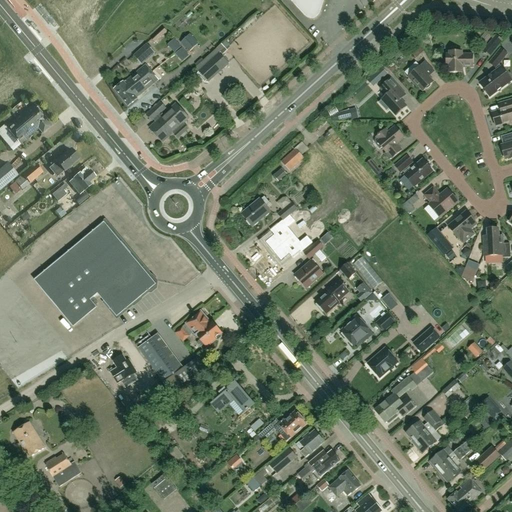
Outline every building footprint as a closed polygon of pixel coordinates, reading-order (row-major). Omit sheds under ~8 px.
[(323,0),(291,0),(307,16),(310,18),(313,19),(317,17),(319,14),(323,0)] [(155,43),(167,32),(164,29),(151,39),(155,43)] [(180,43),(189,52),(199,43),(190,34),(180,43)] [(490,58),(503,41),(496,35),(482,52),(490,58)] [(424,52),(417,44),(416,45),(414,42),(409,47),(411,50),(410,51),(416,58),(424,52)] [(155,54),(147,44),(133,56),(142,66),(155,54)] [(495,68),(497,71),(479,84),(490,97),(511,81),(501,67),(501,68),(499,65),(508,54),(501,48),(489,63),(495,68)] [(462,52),(449,52),(449,55),(446,55),(446,66),(449,66),(449,73),(462,73),(462,68),(473,68),(473,55),(462,55),(462,52)] [(208,83),(229,64),(218,53),(198,71),(200,73),(198,74),(198,75),(205,83),(206,84),(208,82),(208,83)] [(136,86),(152,73),(145,65),(124,83),(123,82),(114,90),(121,97),(135,86),(136,86)] [(429,76),(420,66),(408,78),(416,87),(418,86),(423,92),(433,82),(428,77),(429,76)] [(374,74),(380,80),(387,74),(381,67),(374,74)] [(135,86),(121,97),(128,107),(138,99),(137,98),(158,81),(152,73),(136,86),(135,86)] [(391,79),(380,89),(387,96),(382,100),(396,116),(406,107),(400,100),(405,95),(391,79)] [(500,111),(492,113),(496,127),(511,122),(511,99),(504,102),(506,109),(500,111)] [(160,102),(152,110),(173,133),(173,134),(178,139),(189,130),(184,124),(189,119),(175,104),(164,115),(162,113),(167,109),(160,102)] [(20,116),(34,133),(39,129),(42,134),(52,126),(33,105),(20,116)] [(173,133),(152,110),(146,116),(151,122),(153,120),(155,122),(149,128),(162,143),(173,134),(173,133)] [(339,113),(336,114),(329,120),(340,120),(341,121),(349,118),(347,110),(338,112),(339,113)] [(34,133),(20,116),(6,128),(21,145),(34,133)] [(395,127),(389,133),(386,130),(378,136),(376,138),(375,140),(375,142),(375,143),(377,146),(380,150),(382,148),(386,153),(384,155),(389,161),(392,158),(401,151),(397,146),(398,143),(404,138),(395,127)] [(511,133),(500,137),(503,146),(501,146),(505,160),(508,159),(508,160),(511,158),(511,133)] [(53,146),(47,152),(51,157),(58,152),(53,146)] [(57,178),(65,171),(79,159),(71,149),(57,162),(49,168),(57,178)] [(281,163),(290,172),(304,159),(295,150),(281,163)] [(414,168),(411,164),(412,163),(407,157),(395,166),(401,173),(402,171),(405,175),(404,176),(414,187),(432,172),(423,160),(414,168)] [(7,163),(0,169),(0,191),(18,176),(7,163)] [(22,190),(44,173),(36,164),(15,181),(22,190)] [(381,173),(383,171),(381,168),(379,169),(376,165),(370,170),(376,177),(377,177),(381,173)] [(73,179),(69,183),(80,195),(84,192),(91,186),(89,183),(95,178),(90,171),(89,171),(86,168),(81,173),(73,179)] [(281,172),(273,178),(277,183),(285,176),(281,172)] [(385,177),(381,173),(377,177),(380,181),(385,177)] [(431,203),(429,206),(439,218),(458,202),(448,190),(440,196),(433,188),(425,196),(431,203)] [(85,194),(75,201),(78,205),(88,197),(85,194)] [(264,197),(260,200),(242,214),(252,226),(270,212),(268,210),(272,206),(264,197)] [(414,209),(408,201),(402,206),(409,214),(414,209)] [(294,213),(298,210),(291,203),(277,214),(283,221),(284,222),(290,217),(294,213)] [(61,218),(66,213),(61,207),(56,211),(61,218)] [(298,210),(294,213),(298,218),(303,214),(299,209),(298,210)] [(463,244),(474,235),(470,230),(477,224),(466,212),(448,227),(458,240),(459,239),(463,244)] [(274,237),(265,244),(273,254),(294,236),(288,229),(295,223),(290,217),(284,222),(283,221),(270,232),(274,237)] [(105,294),(143,269),(104,222),(34,281),(73,328),(97,308),(96,306),(98,304),(93,298),(98,295),(117,318),(120,315),(105,294)] [(446,240),(436,228),(427,236),(437,248),(446,240)] [(488,237),(484,237),(485,257),(503,256),(503,258),(511,258),(510,244),(503,244),(503,236),(499,237),(498,229),(487,230),(488,237)] [(319,233),(314,237),(318,242),(319,241),(323,237),(319,233)] [(294,236),(273,254),(281,263),(290,256),(293,260),(313,244),(307,237),(300,243),(294,236)] [(318,242),(304,254),(309,260),(315,255),(321,262),(326,258),(320,251),(324,247),(319,241),(318,242)] [(323,275),(311,261),(295,276),(306,289),(323,275)] [(475,278),(480,266),(469,261),(464,273),(475,278)] [(356,273),(348,263),(340,270),(348,280),(356,273)] [(455,270),(461,278),(465,269),(461,267),(458,268),(455,270)] [(156,285),(143,269),(105,294),(120,315),(156,285)] [(326,290),(328,292),(316,303),(326,314),(339,303),(338,302),(350,293),(338,279),(326,290)] [(486,290),(486,281),(477,282),(478,290),(486,290)] [(365,299),(372,294),(363,283),(356,289),(365,299)] [(398,306),(389,294),(382,300),(391,312),(398,306)] [(220,336),(223,334),(213,322),(211,324),(201,312),(185,325),(186,326),(176,334),(183,342),(193,333),(196,337),(199,340),(200,339),(207,347),(216,340),(218,340),(221,338),(220,336)] [(384,334),(396,322),(388,313),(375,324),(384,334)] [(372,334),(357,317),(348,325),(349,325),(341,332),(355,347),(361,342),(362,343),(372,334)] [(431,327),(412,344),(422,355),(441,338),(431,327)] [(164,383),(174,396),(207,372),(198,359),(183,370),(157,335),(139,349),(164,383)] [(478,354),(486,348),(478,338),(470,345),(478,354)] [(490,338),(486,341),(492,346),(495,343),(490,338)] [(506,338),(502,341),(509,348),(511,345),(506,338)] [(444,348),(439,343),(433,348),(438,354),(444,348)] [(385,349),(369,364),(381,377),(397,363),(385,349)] [(124,380),(136,372),(129,360),(125,362),(123,356),(113,362),(119,371),(112,375),(118,383),(124,380)] [(511,363),(510,361),(503,369),(511,378),(511,363)] [(419,378),(430,369),(425,363),(414,372),(419,378)] [(489,370),(484,364),(481,367),(486,373),(489,370)] [(151,371),(143,377),(148,384),(156,379),(151,371)] [(460,384),(467,378),(464,374),(457,380),(460,384)] [(409,377),(399,385),(405,393),(410,389),(411,391),(417,387),(409,377)] [(448,399),(460,388),(454,381),(442,392),(448,399)] [(222,397),(212,405),(219,412),(228,404),(238,416),(244,411),(245,412),(246,411),(247,412),(248,410),(253,405),(235,384),(228,391),(225,388),(218,393),(222,397)] [(405,393),(399,385),(391,392),(393,395),(374,410),(380,417),(399,401),(398,399),(405,393)] [(157,396),(163,405),(172,398),(166,389),(157,396)] [(401,403),(399,401),(380,417),(385,424),(399,412),(403,417),(415,408),(407,398),(401,403)] [(486,410),(494,403),(489,398),(481,405),(486,410)] [(169,409),(175,418),(184,411),(178,403),(169,409)] [(474,406),(467,412),(472,418),(480,412),(474,406)] [(172,422),(163,410),(151,418),(159,430),(172,422)] [(427,423),(424,427),(420,423),(406,434),(414,444),(428,432),(432,428),(433,429),(440,423),(441,421),(432,411),(423,419),(427,423)] [(280,424),(279,424),(285,431),(281,434),(286,441),(290,437),(305,424),(304,422),(305,420),(302,417),(300,418),(297,414),(296,413),(285,422),(284,421),(280,424)] [(492,425),(485,416),(479,421),(486,430),(492,425)] [(276,419),(258,435),(263,441),(276,430),(275,428),(279,424),(280,424),(276,419)] [(440,423),(433,429),(436,432),(443,426),(440,423)] [(14,434),(30,458),(45,448),(38,437),(36,438),(27,425),(14,434)] [(305,458),(310,454),(324,442),(315,431),(310,436),(308,434),(304,437),(306,439),(300,443),(299,442),(296,445),(300,450),(303,447),(305,448),(300,452),(305,458)] [(428,432),(414,444),(423,454),(436,442),(428,432)] [(506,462),(511,455),(511,440),(498,453),(506,462)] [(492,447),(472,465),(481,475),(501,456),(497,453),(506,445),(503,441),(494,450),(492,447)] [(466,442),(449,456),(444,450),(429,463),(438,473),(470,447),(466,442)] [(470,447),(438,473),(447,483),(461,471),(458,466),(460,464),(458,462),(473,450),(470,447)] [(277,475),(297,457),(289,448),(269,465),(277,475)] [(313,469),(320,463),(327,472),(340,461),(332,452),(325,458),(321,454),(309,464),(313,469)] [(47,465),(45,466),(53,478),(58,486),(80,472),(75,463),(72,465),(64,454),(57,459),(56,457),(46,464),(47,465)] [(228,463),(233,469),(241,462),(236,455),(228,463)] [(337,498),(344,492),(348,497),(352,493),(352,494),(361,487),(348,471),(339,479),(328,488),(337,498)] [(164,475),(151,485),(154,489),(155,489),(164,500),(177,490),(167,479),(168,479),(167,478),(164,475)] [(254,478),(246,484),(253,493),(261,486),(254,478)] [(460,488),(462,490),(458,493),(457,492),(448,500),(457,511),(461,511),(468,506),(467,505),(482,493),(470,479),(460,488)] [(322,492),(330,486),(325,480),(317,486),(322,492)] [(380,511),(382,511),(369,495),(358,504),(361,508),(356,511),(355,511),(380,511)] [(296,496),(290,502),(294,505),(300,500),(296,496)] [(65,511),(67,511),(58,499),(47,507),(51,511),(65,511)]
